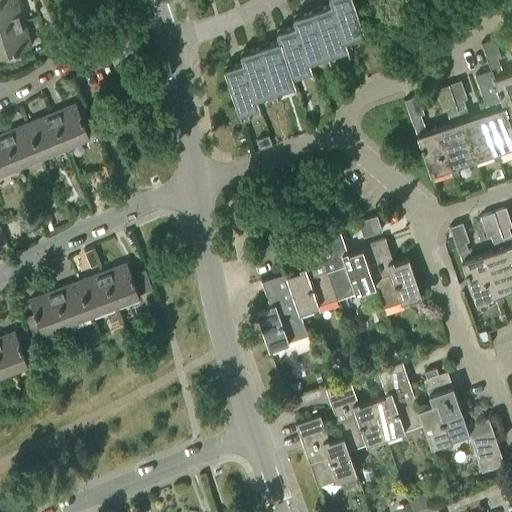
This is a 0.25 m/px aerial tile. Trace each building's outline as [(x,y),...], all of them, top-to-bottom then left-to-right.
[(0,0),(0,27),(22,20),(15,0),(0,0)] [(345,36),(364,29),(354,0),(330,0),(331,2),(333,2),(345,36)] [(312,9),(327,52),(348,44),(345,36),(333,2),(331,2),(312,9)] [(308,58),(309,58),(327,52),(312,9),(292,16),(295,24),(296,24),(308,58)] [(22,20),(0,27),(0,55),(18,49),(30,45),(22,20)] [(292,73),(292,72),(312,65),(309,58),(308,58),(296,24),(295,24),(276,31),(279,39),(279,38),(292,73)] [(259,46),(274,88),(295,80),(292,72),(292,73),(279,38),(279,39),(259,46)] [(255,94),(256,94),(274,88),(259,46),(240,52),(243,60),(255,94)] [(487,60),(490,69),(496,87),(508,116),(511,114),(511,70),(503,74),(497,57),(487,60)] [(243,60),(223,67),(238,109),(259,102),(256,94),(255,94),(243,60)] [(511,144),(511,127),(508,116),(496,87),(490,69),(474,74),(483,99),(478,101),(481,111),(495,150),(511,144)] [(437,127),(452,166),(473,158),(453,102),(454,102),(447,84),(435,88),(441,107),(445,105),(451,122),(437,127)] [(473,158),(495,150),(481,111),(469,115),(463,99),(454,102),(453,102),(473,158)] [(51,113),(64,145),(89,135),(81,114),(80,115),(75,103),(51,113)] [(64,145),(51,113),(28,123),(41,155),(64,145)] [(430,174),(452,166),(437,127),(426,131),(420,115),(411,118),(430,174)] [(41,155),(28,123),(4,133),(18,164),(41,155)] [(272,142),(268,132),(255,137),(259,147),(272,142)] [(0,134),(0,171),(18,164),(4,133),(0,134)] [(498,229),(511,267),(511,236),(508,225),(511,224),(505,206),(491,211),(497,229),(498,229)] [(477,216),(484,234),(489,232),(495,249),(482,253),(497,292),(511,286),(511,267),(498,229),(497,229),(491,211),(477,216)] [(377,214),(358,221),(363,236),(382,229),(377,214)] [(475,300),(497,292),(482,253),(471,257),(465,241),(468,240),(462,221),(449,226),(461,261),(475,300)] [(336,298),(374,285),(360,248),(347,252),(339,227),(314,236),(336,298)] [(314,236),(291,244),(300,269),(287,274),(299,311),(318,304),(318,305),(336,298),(314,236)] [(360,248),(374,285),(382,307),(421,294),(408,257),(393,262),(384,237),(361,245),(362,247),(360,248)] [(139,294),(138,291),(152,286),(145,268),(131,273),(126,262),(102,272),(114,304),(139,294)] [(308,334),(299,311),(287,274),(285,271),(261,280),(270,305),(256,310),(269,347),(308,334)] [(114,304),(102,272),(78,281),(91,313),(114,304)] [(91,313),(78,281),(55,290),(67,322),(91,313)] [(42,331),(67,322),(55,290),(30,299),(35,311),(34,311),(35,313),(25,316),(32,336),(42,332),(42,331)] [(0,335),(0,367),(2,372),(27,363),(24,354),(34,350),(27,332),(16,337),(14,331),(0,335)] [(404,429),(422,423),(416,406),(417,405),(401,360),(377,368),(386,394),(371,399),(384,436),(404,428),(404,429)] [(438,372),(436,366),(424,371),(426,376),(438,372)] [(416,406),(422,423),(430,445),(468,432),(481,470),(504,462),(488,417),(467,425),(447,369),(423,378),(432,403),(418,408),(417,405),(416,406)] [(343,434),(348,449),(366,443),(366,442),(384,436),(371,399),(358,404),(349,378),(325,387),(342,435),(343,434)] [(319,414),(295,423),(317,485),(356,471),(348,449),(343,434),(342,435),(328,439),(319,414)] [(431,503),(427,491),(410,496),(414,509),(431,503)] [(408,502),(396,506),(398,511),(407,511),(411,511),(408,502)] [(411,511),(438,511),(435,502),(411,511)]
